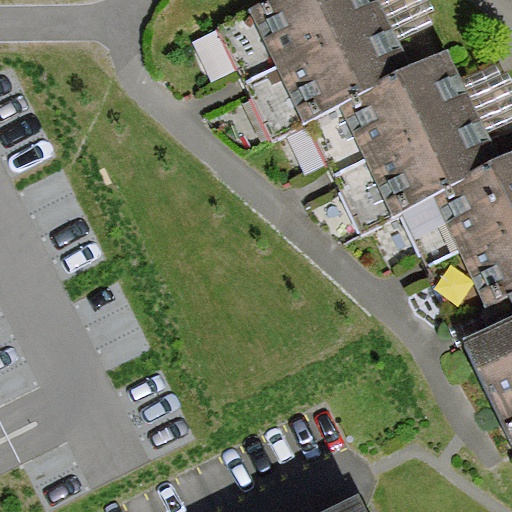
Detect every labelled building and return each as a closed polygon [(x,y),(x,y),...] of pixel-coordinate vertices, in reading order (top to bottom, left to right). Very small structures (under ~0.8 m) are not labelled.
[(309,121),(341,105),(290,0),(277,0),(219,27),(241,74),(272,138),(309,121)] [(290,0),(341,105),(377,88),(411,72),(397,43),(429,28),(415,0),(290,0)] [(411,72),(377,88),(430,199),(470,180),(500,166),(488,141),(485,135),(511,121),(511,106),(493,67),(457,85),(444,57),(411,72)] [(401,213),(430,199),(377,88),(341,105),(309,121),(330,166),(336,179),(342,191),(362,232),(401,213)] [(511,160),(500,166),(470,180),(511,268),(511,160)] [(493,313),(511,303),(511,268),(470,180),(430,199),(401,213),(457,330),(493,313)] [(510,443),(511,442),(511,303),(493,313),(501,329),(464,346),(510,443)]
